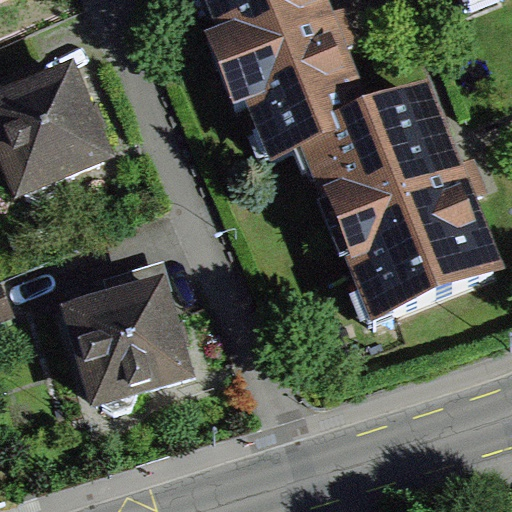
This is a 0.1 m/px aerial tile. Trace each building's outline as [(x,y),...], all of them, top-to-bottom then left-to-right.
[(331,128),(375,111),(328,0),(204,0),(222,41),(208,46),(238,118),(249,113),(272,171),(300,158),(337,143),(331,128)] [(460,0),(467,15),(502,0),(460,0)] [(116,165),(74,67),(0,98),(0,177),(13,209),(116,165)] [(300,158),(370,335),(507,281),(431,89),(375,111),(331,128),(337,143),(300,158)] [(0,326),(15,320),(0,285),(0,326)] [(166,285),(63,316),(94,416),(197,384),(166,285)]
